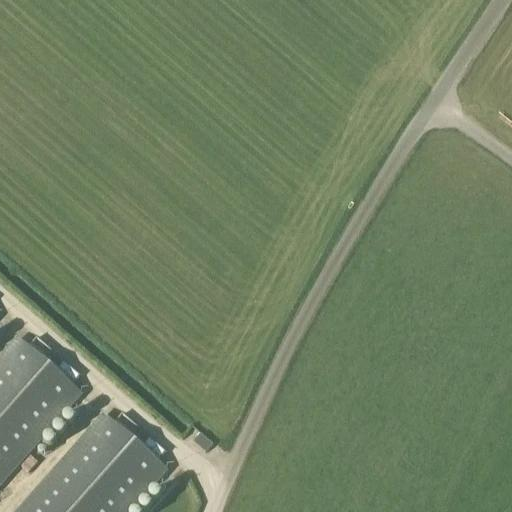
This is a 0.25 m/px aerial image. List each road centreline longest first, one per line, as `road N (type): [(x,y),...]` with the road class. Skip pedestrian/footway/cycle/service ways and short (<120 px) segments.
road 1 (unclassified): [(216,511),(347,232),(496,0)]
road 2 (unknown): [(0,290),(224,492)]
